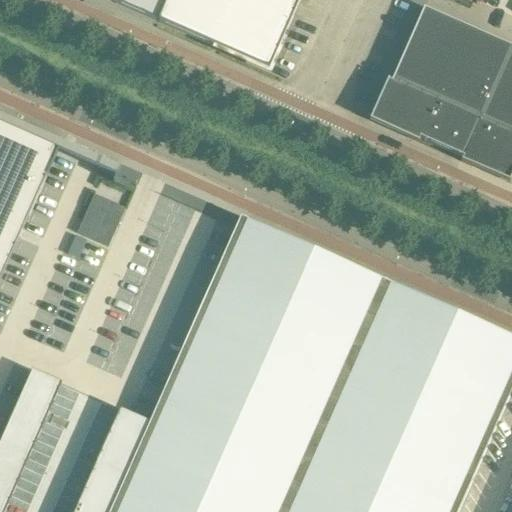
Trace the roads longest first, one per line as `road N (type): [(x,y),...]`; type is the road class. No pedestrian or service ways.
road 1 (unclassified): [(0,78),(511,306)]
road 2 (unclassified): [(312,130),(18,0)]
road 3 (unclassified): [(511,218),(312,130)]
road 4 (unclassified): [(368,0),(312,130)]
